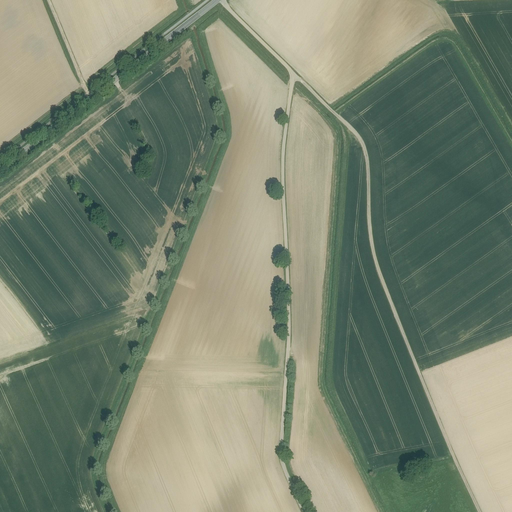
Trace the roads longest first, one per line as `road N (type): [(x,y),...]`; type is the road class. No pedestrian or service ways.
road 1 (track): [(220,0),(293,74),(285,142),(283,448),(307,511)]
road 2 (track): [(293,74),(369,152),(375,251),(485,511)]
road 3 (secondary): [(218,0),(0,169)]
